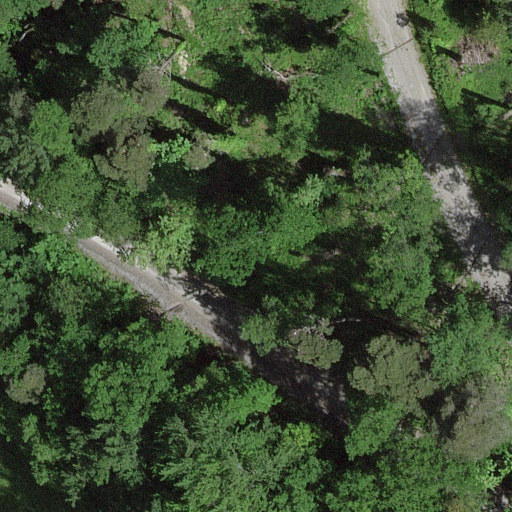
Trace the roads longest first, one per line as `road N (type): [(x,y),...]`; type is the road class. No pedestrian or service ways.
road 1 (track): [(501,511),(126,248),(0,178)]
road 2 (track): [(384,0),(452,190)]
road 3 (track): [(511,294),(452,190)]
